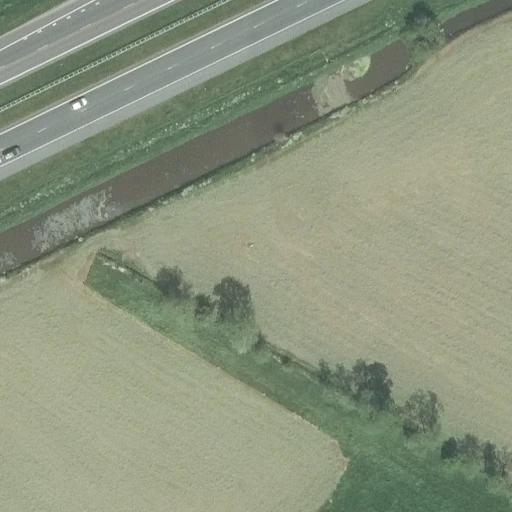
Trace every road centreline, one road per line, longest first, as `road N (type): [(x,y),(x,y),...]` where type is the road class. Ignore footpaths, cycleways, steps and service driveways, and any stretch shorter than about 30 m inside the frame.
road 1 (motorway): [(0,148),(309,0)]
road 2 (motorway): [(141,0),(0,68)]
